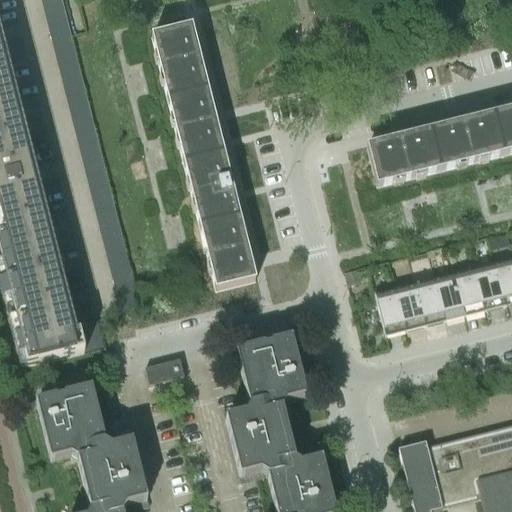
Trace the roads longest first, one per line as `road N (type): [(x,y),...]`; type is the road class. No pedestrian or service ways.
road 1 (residential): [(324,299),(285,152),(292,136),(511,76)]
road 2 (residential): [(121,349),(324,299)]
road 3 (residential): [(347,387),(511,345)]
road 4 (residential): [(379,511),(347,387)]
